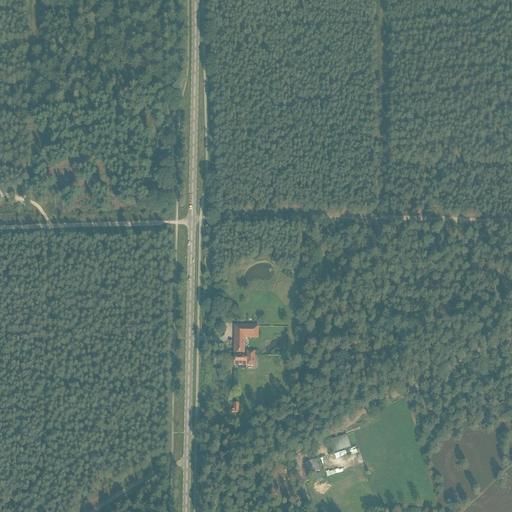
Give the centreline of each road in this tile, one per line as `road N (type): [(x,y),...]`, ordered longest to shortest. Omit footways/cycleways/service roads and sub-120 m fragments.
road 1 (primary): [(186,511),(192,0)]
road 2 (track): [(511,6),(382,25),(382,220)]
road 3 (track): [(29,511),(44,437),(42,226)]
road 4 (track): [(381,0),(382,25),(192,35)]
road 5 (track): [(31,0),(37,206)]
road 6 (track): [(42,226),(191,220)]
